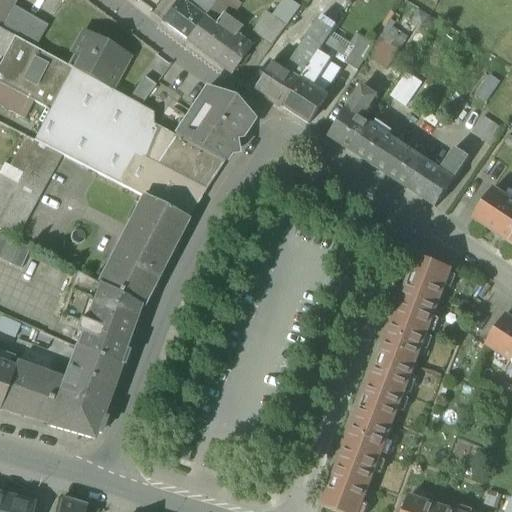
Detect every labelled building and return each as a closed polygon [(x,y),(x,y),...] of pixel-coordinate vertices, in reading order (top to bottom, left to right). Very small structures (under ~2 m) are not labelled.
[(0,0),(0,26),(12,6),(15,0),(0,0)] [(178,0),(162,23),(186,41),(203,18),(187,5),(179,0),(178,0)] [(191,0),(187,5),(203,18),(214,3),(215,4),(217,0),(191,0)] [(240,3),(235,0),(217,0),(215,4),(214,3),(203,18),(216,27),(225,15),(231,7),(235,10),(240,3)] [(14,38),(23,43),(36,20),(12,6),(0,26),(0,30),(15,38),(14,38)] [(254,34),(263,40),(277,21),(268,14),(254,34)] [(225,15),(216,27),(233,39),(236,35),(241,28),(225,15)] [(318,22),(333,32),(337,27),(322,17),(318,22)] [(252,47),(236,35),(233,39),(216,27),(203,18),(186,41),(216,63),(232,75),(252,47)] [(47,27),(36,20),(23,43),(35,50),(47,27)] [(286,27),(277,21),(263,40),(272,47),(286,27)] [(297,56),(287,71),(301,81),(302,79),(319,53),(332,33),(333,32),(318,22),(297,56)] [(142,198),(185,221),(223,164),(174,138),(153,125),(153,115),(140,107),(128,101),(109,90),(66,67),(35,50),(23,43),(14,38),(15,38),(0,30),(0,56),(3,58),(0,64),(0,84),(33,102),(33,103),(49,111),(33,142),(40,145),(61,156),(142,199),(142,198)] [(355,48),(332,33),(319,53),(331,60),(333,56),(344,64),(355,48)] [(66,67),(109,90),(126,59),(84,36),(66,67)] [(379,37),(373,47),(366,56),(386,69),(399,50),(379,37)] [(356,72),(366,56),(373,47),(361,39),(355,48),(344,64),(356,72)] [(319,53),(302,79),(313,86),(331,60),(319,53)] [(283,108),(301,81),(287,71),(273,62),(255,89),(283,108)] [(391,97),(406,107),(421,84),(406,74),(391,97)] [(128,101),(140,107),(156,86),(144,78),(128,101)] [(328,96),(313,86),(302,79),(301,81),(283,108),(309,125),(328,96)] [(0,107),(24,120),(33,103),(33,102),(0,84),(0,107)] [(363,88),(349,110),(361,118),(376,97),(363,88)] [(223,164),(229,155),(236,154),(235,147),(233,140),(240,139),(252,121),(205,91),(198,102),(189,104),(191,112),(185,120),(177,122),(179,130),(174,138),(223,164)] [(372,126),(361,118),(349,110),(348,109),(329,138),(353,154),(372,126)] [(472,135),(481,141),(492,123),(484,118),(472,135)] [(481,141),(491,148),(503,130),(492,123),(481,141)] [(401,144),(372,126),(353,154),(381,173),(401,144)] [(9,168),(23,175),(40,145),(33,142),(25,137),(9,168)] [(429,163),(401,144),(381,173),(410,191),(429,163)] [(40,145),(23,175),(17,186),(0,217),(0,231),(15,239),(61,156),(40,145)] [(441,171),(429,163),(410,191),(436,209),(455,180),(454,179),(460,169),(468,158),(455,149),(441,171)] [(3,165),(0,171),(0,177),(17,186),(23,175),(9,168),(3,165)] [(0,217),(17,186),(0,177),(0,217)] [(473,219),(511,244),(511,201),(492,189),(473,219)] [(142,199),(98,285),(140,309),(185,221),(142,198),(142,199)] [(0,261),(19,270),(29,250),(0,236),(0,261)] [(418,257),(394,320),(427,333),(451,270),(418,257)] [(58,325),(75,331),(78,322),(84,324),(98,285),(76,274),(58,325)] [(74,333),(79,335),(124,353),(140,309),(98,285),(84,324),(78,322),(75,331),(74,333)] [(487,346),(511,362),(511,319),(506,316),(487,346)] [(21,324),(7,318),(1,331),(15,337),(21,324)] [(404,394),(427,333),(394,320),(370,382),(404,394)] [(119,367),(124,353),(79,335),(75,348),(119,367)] [(75,348),(68,370),(112,388),(119,367),(75,348)] [(0,353),(0,362),(11,366),(14,358),(0,353)] [(0,408),(14,367),(11,366),(0,362),(0,408)] [(0,410),(48,425),(63,382),(16,365),(15,365),(14,367),(0,408),(0,410)] [(93,441),(112,388),(68,370),(63,382),(48,425),(47,428),(93,441)] [(381,456),(404,394),(370,382),(347,443),(381,456)] [(335,511),(359,511),(381,456),(347,443),(323,507),(335,511)] [(0,511),(31,511),(34,506),(0,496),(0,511)] [(404,511),(453,511),(409,497),(404,511)] [(61,500),(57,511),(85,511),(87,507),(61,500)]
